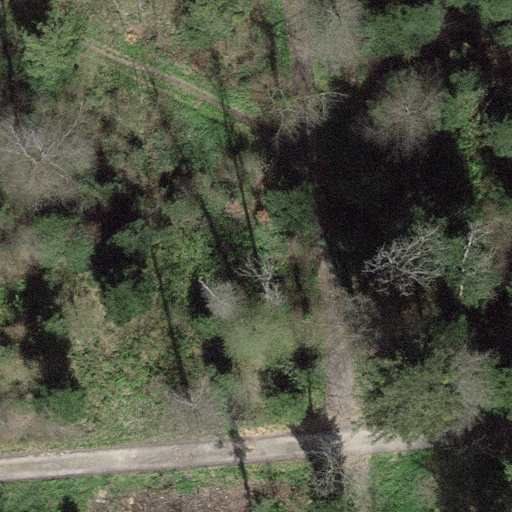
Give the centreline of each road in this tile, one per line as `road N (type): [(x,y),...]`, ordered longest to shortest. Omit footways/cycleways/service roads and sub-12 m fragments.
road 1 (track): [(297,0),(362,511)]
road 2 (track): [(0,464),(511,424)]
